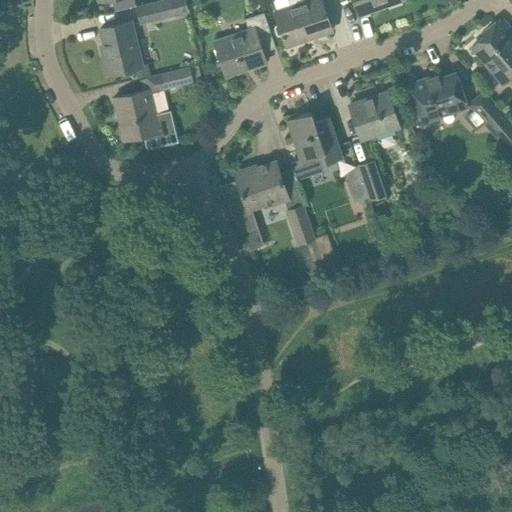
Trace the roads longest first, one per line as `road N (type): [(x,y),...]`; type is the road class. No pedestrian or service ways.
road 1 (residential): [(266,511),(247,302),(183,173)]
road 2 (residential): [(183,173),(249,102),(274,87),(432,33),(481,0)]
road 3 (residential): [(183,173),(152,178),(108,156),(72,107),(44,0)]
